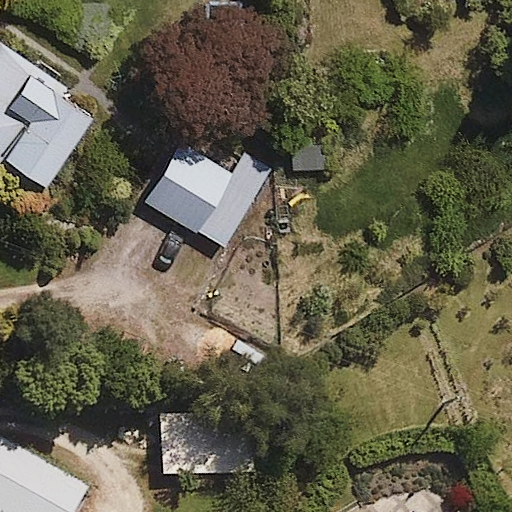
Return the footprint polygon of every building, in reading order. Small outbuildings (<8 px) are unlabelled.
[(0,183),(28,204),(101,105),(0,30),(0,183)] [(182,132),(148,187),(225,235),(260,181),(182,132)] [(337,134),(293,134),(293,164),(337,164),(337,134)] [(162,404),(163,464),(257,463),(257,404),(162,404)] [(2,427),(0,430),(0,507),(8,511),(72,511),(91,481),(2,427)]
